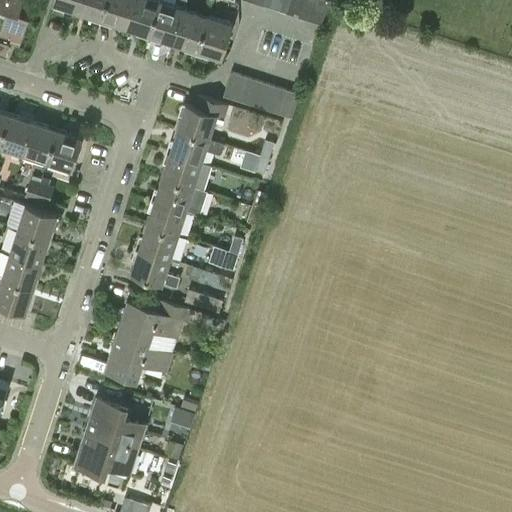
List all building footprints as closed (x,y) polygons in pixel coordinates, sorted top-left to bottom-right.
[(0,0),(0,14),(4,16),(0,27),(0,35),(21,42),(29,14),(20,11),(23,0),(0,0)] [(77,9),(79,0),(53,0),(53,1),(77,9)] [(100,17),(106,0),(79,0),(77,9),(100,17)] [(106,0),(100,17),(125,25),(133,0),(106,0)] [(149,33),(159,0),(133,0),(125,25),(149,33)] [(173,41),(184,7),(186,0),(176,0),(175,4),(162,0),(159,0),(149,33),(173,41)] [(286,12),(289,0),(276,0),(274,8),(286,12)] [(297,15),(302,0),(289,0),(286,12),(297,15)] [(309,19),(314,0),(302,0),(297,15),(309,19)] [(328,0),(314,0),(309,19),(321,23),(328,0)] [(197,49),(208,15),(184,7),(173,41),(197,49)] [(233,23),(208,15),(197,49),(222,57),(233,23)] [(0,52),(6,54),(9,42),(0,38),(0,52)] [(234,98),(242,74),(231,70),(223,94),(234,98)] [(245,101),(253,77),(242,74),(234,98),(245,101)] [(253,77),(245,101),(257,105),(265,81),(253,77)] [(268,109),(276,85),(265,81),(257,105),(268,109)] [(279,112),(287,88),(276,85),(268,109),(279,112)] [(299,92),(287,88),(279,112),(292,116),(299,92)] [(178,126),(210,136),(218,112),(225,115),(229,104),(198,93),(194,105),(186,102),(178,126)] [(0,142),(10,113),(0,109),(0,142)] [(0,143),(24,152),(34,121),(10,113),(0,142),(0,143)] [(48,159),(58,128),(34,121),(24,152),(48,159)] [(225,141),(210,136),(178,126),(170,152),(201,162),(206,148),(218,152),(219,152),(220,152),(221,151),(222,151),(222,150),(225,141)] [(58,128),(48,159),(73,167),(82,136),(58,128)] [(260,153),(269,156),(274,141),(265,138),(260,153)] [(212,165),(201,162),(170,152),(162,175),(204,189),(212,165)] [(264,172),(269,156),(260,153),(255,169),(264,172)] [(154,199),(186,209),(199,213),(207,189),(204,189),(162,175),(154,199)] [(41,182),(36,198),(49,202),(54,187),(50,185),(52,180),(43,177),(42,177),(41,182)] [(31,179),(26,195),(36,198),(41,182),(31,179)] [(251,204),(260,207),(265,192),(257,189),(251,204)] [(178,233),(186,209),(154,199),(146,223),(178,233)] [(25,202),(17,227),(49,237),(57,212),(25,202)] [(255,223),(260,207),(251,204),(246,220),(255,223)] [(170,257),(178,233),(146,223),(139,247),(170,257)] [(17,227),(10,251),(41,261),(49,237),(17,227)] [(228,250),(237,252),(242,238),(233,235),(228,250)] [(201,243),(198,252),(208,255),(211,246),(201,243)] [(214,245),(210,260),(234,268),(238,253),(237,252),(228,250),(214,245)] [(165,272),(170,257),(139,247),(130,272),(175,287),(179,276),(165,272)] [(34,286),(41,261),(10,251),(2,275),(34,286)] [(0,302),(26,310),(34,286),(2,275),(0,281),(0,302)] [(221,300),(187,289),(183,300),(218,312),(221,300)] [(147,342),(170,350),(176,334),(182,316),(189,319),(192,307),(164,298),(160,309),(129,299),(117,334),(146,344),(147,342)] [(0,305),(0,319),(6,322),(11,309),(0,305)] [(164,368),(170,350),(147,342),(146,344),(117,334),(106,368),(135,378),(141,360),(164,368)] [(188,357),(195,359),(210,364),(212,358),(190,351),(188,357)] [(195,359),(193,365),(209,370),(210,364),(195,359)] [(86,428),(138,445),(146,421),(124,414),(127,404),(97,394),(86,428)] [(182,405),(196,410),(199,400),(185,395),(182,405)] [(191,428),(195,410),(176,405),(172,424),(191,428)] [(10,452),(17,430),(9,428),(2,449),(10,452)] [(130,469),(138,445),(86,428),(75,462),(106,472),(109,462),(130,469)] [(176,443),(171,456),(179,459),(183,446),(176,443)] [(170,486),(179,459),(171,456),(165,454),(156,482),(170,486)]
